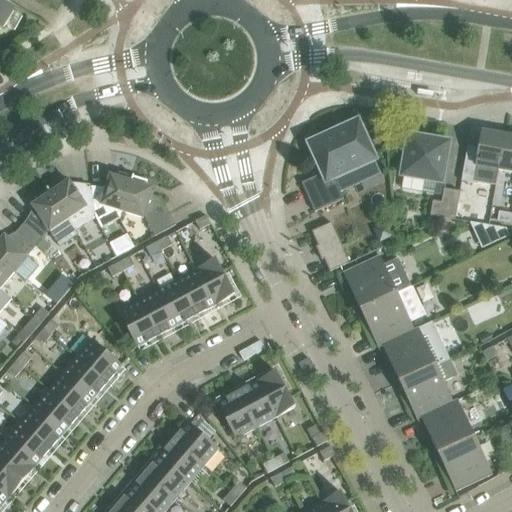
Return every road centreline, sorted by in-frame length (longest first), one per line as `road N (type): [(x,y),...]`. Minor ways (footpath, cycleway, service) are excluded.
road 1 (residential): [(49,511),(162,382),(297,315)]
road 2 (tertiary): [(511,23),(435,13),(263,32)]
road 3 (tertiary): [(269,67),(379,57),(511,83)]
road 4 (residential): [(402,511),(297,315)]
road 5 (tertiary): [(0,154),(74,103),(161,84)]
road 6 (tertiary): [(155,54),(77,71),(0,103)]
road 7 (residential): [(199,114),(232,204),(255,235)]
road 8 (residential): [(255,235),(241,108)]
